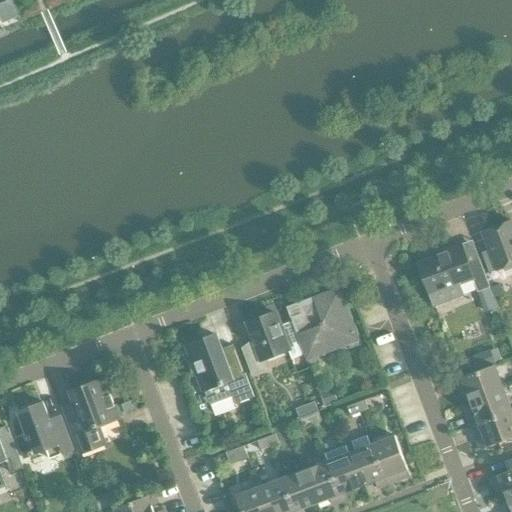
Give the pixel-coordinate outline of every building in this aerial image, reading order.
[(8,0),(7,0),(0,3),(0,21),(1,23),(16,16),(8,0)] [(497,269),(511,263),(511,221),(483,232),(489,250),(482,252),(489,272),(497,269)] [(435,257),(419,263),(435,306),(465,295),(460,283),(472,278),(477,292),(483,290),(490,287),(479,257),(467,262),(461,244),(434,254),(435,257)] [(498,284),(491,287),(493,295),(494,295),(494,297),(502,294),(498,284)] [(350,348),(358,345),(358,341),(359,340),(339,288),(298,303),(302,315),(291,319),(292,321),(304,354),(307,360),(308,360),(310,363),(318,360),(318,356),(348,345),(350,348)] [(275,312),(248,323),(256,344),(243,348),(253,375),(266,370),(262,360),(289,350),(292,359),(304,354),(292,321),(280,326),(275,312)] [(193,374),(196,373),(203,392),(205,391),(210,405),(232,396),(235,404),(253,398),(235,350),(223,354),(216,335),(186,346),(191,360),(188,361),(193,374)] [(478,371),(494,365),(489,350),(472,357),(478,371)] [(460,389),(465,387),(470,400),(503,388),(494,365),(478,371),(454,380),(456,385),(458,385),(460,389)] [(80,453),(105,444),(98,426),(119,419),(104,379),(70,392),(75,404),(64,408),(80,453)] [(326,406),(338,401),(333,386),(320,391),(326,406)] [(471,425),(511,410),(503,388),(470,400),(475,414),(470,416),(472,421),(470,422),(471,425)] [(365,400),(356,404),(359,413),(368,409),(365,400)] [(24,458),(46,450),(50,459),(74,450),(61,416),(50,420),(43,402),(17,412),(25,434),(16,438),(24,458)] [(318,410),(315,402),(296,409),(299,417),(318,410)] [(356,404),(347,407),(351,416),(359,413),(356,404)] [(480,449),(511,437),(511,410),(471,425),(473,430),(475,430),(482,446),(480,447),(480,449)] [(321,420),(318,412),(310,415),(313,423),(321,420)] [(304,427),(313,423),(310,415),(301,418),(304,427)] [(243,440),(255,435),(251,426),(239,431),(243,440)] [(0,473),(0,464),(7,461),(11,473),(24,468),(8,428),(0,430),(0,486),(4,485),(0,473)] [(279,443),(276,435),(266,438),(270,447),(279,443)] [(381,485),(382,487),(387,485),(371,444),(371,445),(367,435),(351,441),(355,451),(349,453),(362,486),(375,481),(377,486),(381,485)] [(410,476),(395,435),(371,444),(387,485),(391,483),(390,481),(407,475),(408,477),(410,476)] [(257,441),(260,450),(270,447),(266,438),(257,441)] [(324,454),(327,461),(342,502),(346,500),(345,498),(350,496),(348,491),(362,486),(349,453),(346,445),(324,454)] [(229,462),(247,455),(244,446),(235,449),(226,453),(229,462)] [(337,502),(337,504),(342,502),(327,461),(304,470),(317,503),(330,498),(332,503),(337,502)] [(497,487),(502,485),(507,498),(511,496),(511,469),(491,477),(493,483),(495,482),(497,487)] [(317,503),(304,470),(282,478),(294,511),(304,511),(303,508),(317,503)] [(294,511),(282,478),(259,487),(268,511),(294,511)] [(268,511),(259,487),(236,496),(241,511),(268,511)] [(100,510),(118,503),(113,490),(95,497),(100,510)] [(155,493),(115,508),(115,511),(153,511),(152,506),(157,504),(155,499),(157,498),(155,493)]
